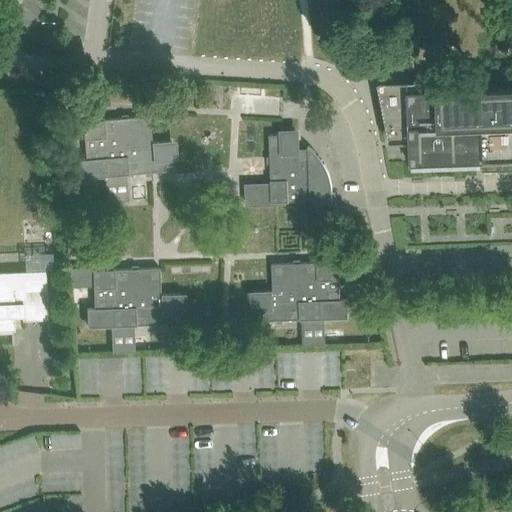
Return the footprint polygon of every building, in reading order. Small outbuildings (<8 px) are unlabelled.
[(511,85),(408,90),(408,96),(409,141),(410,163),(482,160),(482,169),(483,170),(511,168),(511,85)] [(145,172),(151,171),(151,172),(173,170),(171,141),(151,143),(150,131),(151,131),(149,115),(127,117),(127,118),(121,118),(104,119),(102,119),(102,120),(84,121),(83,119),(58,121),(59,137),(84,135),(84,136),(84,137),(86,159),(78,159),(79,164),(80,163),(81,177),(126,173),(126,174),(129,174),(145,172)] [(290,201),(310,200),(311,204),(333,203),(332,191),(332,186),(331,180),(330,175),(328,170),(326,165),(323,161),(320,156),(316,152),(312,149),(308,145),(308,148),(306,148),(306,149),(299,149),(298,134),(269,135),(270,157),(271,157),(271,163),(270,163),(271,179),(271,182),(272,182),(272,184),(246,185),(247,204),(274,203),(274,201),(287,200),(287,201),(290,201)] [(108,192),(109,200),(126,199),(125,191),(108,192)] [(64,199),(65,207),(82,205),(81,197),(64,199)] [(82,216),(66,216),(68,251),(83,251),(82,216)] [(317,261),(317,262),(300,262),(300,263),(294,263),(294,262),(272,263),(273,279),(274,291),(254,291),(255,321),(277,320),(277,319),(283,319),(300,319),(303,319),(303,318),(348,316),(347,303),(348,303),(348,299),(340,299),(340,279),(340,276),(339,276),(339,275),(364,274),(364,258),(338,259),(338,261),(320,262),(320,261),(317,261)] [(153,324),(159,323),(159,324),(181,323),(180,294),(160,295),(159,283),(160,283),(159,267),(137,268),(131,269),(131,268),(115,269),(112,269),(94,270),(94,268),(70,269),(70,284),(93,284),(94,285),(93,285),(93,288),(94,308),(86,308),(87,312),(88,326),(133,324),(133,325),(136,325),(153,324)] [(46,270),(0,271),(0,329),(11,329),(13,329),(15,329),(14,315),(22,314),(22,320),(48,319),(46,270)] [(357,280),(357,297),(365,297),(365,280),(357,280)] [(114,342),(115,351),(132,350),(131,342),(114,342)]
